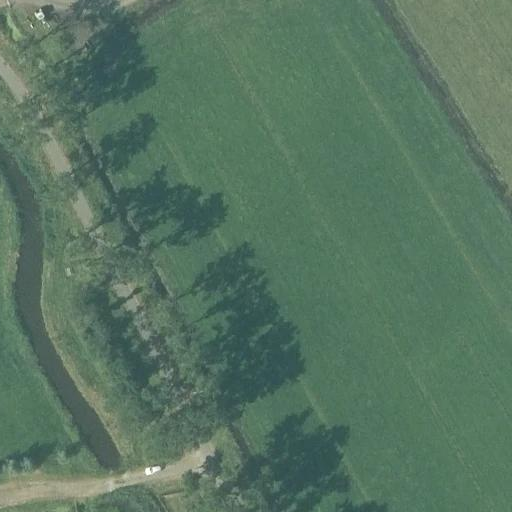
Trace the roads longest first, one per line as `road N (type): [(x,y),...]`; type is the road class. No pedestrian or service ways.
road 1 (unclassified): [(242,511),(125,282),(0,73)]
road 2 (track): [(0,497),(114,486),(216,461)]
